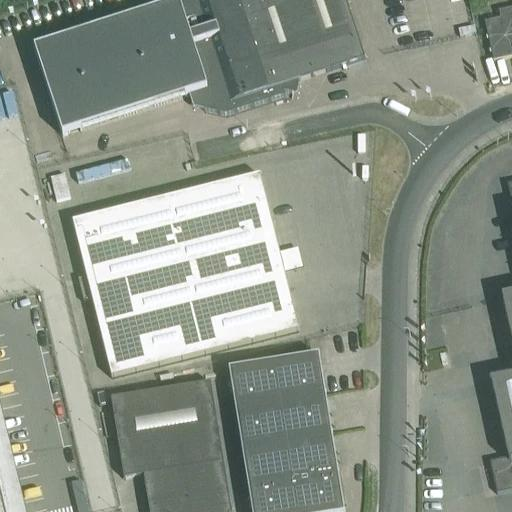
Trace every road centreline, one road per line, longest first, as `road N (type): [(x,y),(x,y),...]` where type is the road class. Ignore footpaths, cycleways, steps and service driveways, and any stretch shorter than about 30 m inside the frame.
road 1 (unclassified): [(389,511),(398,259),(411,206),(441,158)]
road 2 (unclassified): [(441,158),(375,114),(200,153)]
